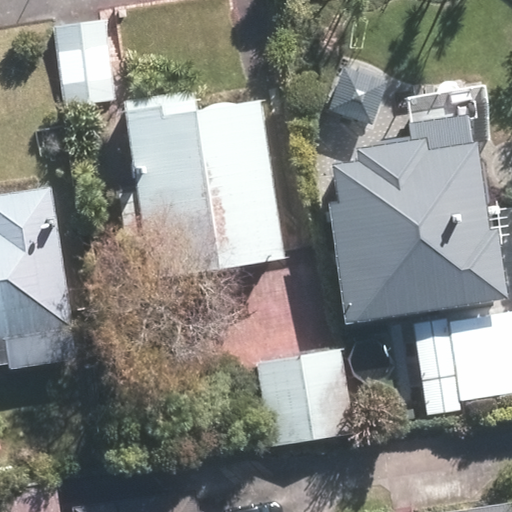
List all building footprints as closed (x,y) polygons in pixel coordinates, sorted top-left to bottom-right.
[(100,13),(39,25),(56,113),(117,102),(100,13)] [(249,95),(103,119),(130,285),(276,262),(249,95)] [(471,237),(456,138),(452,115),(400,123),(403,147),(302,163),(328,326),(496,300),(485,235),(471,237)] [(0,366),(65,358),(61,331),(46,222),(39,223),(35,187),(0,191),(0,366)] [(511,311),(434,328),(449,404),(511,391),(511,311)] [(339,351),(250,364),(262,451),(351,439),(339,351)] [(50,511),(44,477),(0,485),(0,511),(50,511)] [(500,511),(499,502),(442,511),(171,511),(168,494),(64,511),(500,511)]
